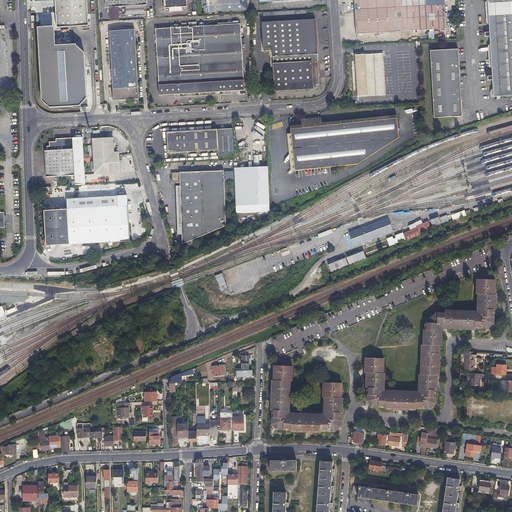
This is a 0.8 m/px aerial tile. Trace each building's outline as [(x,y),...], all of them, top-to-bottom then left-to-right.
[(41,0),(42,9),(43,28),(57,28),(57,26),(89,25),(87,0),(41,0)] [(163,0),(164,8),(187,7),(186,0),(163,0)] [(354,0),(357,34),(447,29),(444,0),(354,0)] [(491,37),(493,77),(488,77),(489,81),(494,81),(494,97),(511,96),(511,0),(488,0),(491,33),(486,33),(486,37),(491,37)] [(263,48),(267,48),(272,47),(275,90),(317,88),(317,84),(320,83),(316,19),(261,22),(263,48)] [(244,90),(243,79),(242,68),(245,68),(244,48),(241,48),(240,23),(155,28),(159,95),(175,94),(176,95),(179,95),(179,94),(244,90)] [(139,98),(136,64),(134,30),(110,31),(114,100),(139,98)] [(460,110),(462,110),(461,88),(458,89),(458,77),(460,76),(459,49),(431,50),(434,117),(460,116),(460,110)] [(386,94),(383,58),(385,58),(385,53),(356,55),(359,96),(386,94)] [(44,102),(61,101),(78,101),(78,100),(79,100),(79,95),(78,95),(76,56),(55,57),(55,56),(48,57),(48,58),(43,58),(44,102)] [(293,164),(290,167),(294,171),(356,166),(398,139),(396,117),(321,123),(321,118),(301,119),(301,123),(301,125),(296,125),(290,126),(290,134),(287,137),(291,141),(288,144),(291,149),(288,152),(292,156),(289,160),(293,164)] [(252,128),(253,151),(258,151),(261,151),(260,127),(252,128)] [(216,134),(216,130),(166,133),(167,150),(217,146),(218,150),(233,149),(231,129),(225,129),(226,133),(216,134)] [(47,145),(48,148),(48,150),(46,150),(47,176),(75,174),(73,137),(56,138),(57,141),(50,141),(50,145),(47,145)] [(95,174),(108,173),(120,172),(119,152),(114,152),(114,138),(93,139),(95,174)] [(242,176),(244,215),(263,213),(261,175),(260,152),(258,151),(253,151),(253,175),(242,176)] [(238,161),(242,161),(247,161),(246,153),(238,153),(238,161)] [(187,242),(201,236),(225,226),(223,171),(170,173),(171,181),(179,181),(182,244),(187,242)] [(92,247),(130,244),(127,199),(66,203),(67,214),(44,215),(46,250),(71,248),(72,251),(92,249),(92,247)] [(452,220),(466,216),(464,210),(450,215),(452,220)] [(393,237),(362,248),(364,254),(450,224),(446,215),(421,223),(421,221),(408,225),(409,230),(393,236),(393,237)] [(388,217),(349,233),(355,246),(393,231),(388,217)] [(330,272),(365,259),(362,251),(327,265),(330,272)] [(222,273),(214,276),(219,290),(226,288),(222,273)] [(489,330),(492,327),(494,324),(495,311),(497,311),(497,296),(496,296),(496,281),(478,280),(477,295),(478,295),(477,312),(446,310),(446,312),(438,311),(426,322),(425,330),(424,330),(423,345),(421,345),(420,374),(418,374),(417,391),(384,390),(384,373),(383,373),(383,358),(365,357),(364,372),(366,372),(366,387),(367,388),(366,401),(372,407),(386,408),(385,409),(416,410),(416,409),(429,409),(435,403),(436,390),(437,390),(438,375),(439,375),(441,346),(442,346),(443,329),(475,331),(475,329),(489,330)] [(365,332),(365,330),(365,329),(357,329),(357,335),(358,335),(359,335),(359,339),(357,339),(354,339),(354,349),(364,350),(365,344),(373,345),(373,332),(365,332)] [(465,370),(469,371),(474,371),(475,358),(476,358),(476,352),(466,352),(465,370)] [(241,356),(241,370),(248,370),(249,363),(250,363),(251,359),(249,358),(249,356),(241,356)] [(212,366),(212,371),(213,376),(224,375),(222,365),(212,366)] [(334,431),(337,429),(340,426),(340,412),(342,413),(343,398),(341,397),(341,383),(323,382),(322,397),(323,397),(323,414),(289,412),(290,381),(291,381),(292,366),(273,365),(273,379),(271,379),(270,409),(271,409),(271,423),(275,428),(289,429),(289,431),(320,432),(320,430),(328,431),(334,431)] [(496,366),(496,367),(496,369),(492,368),(492,371),(496,371),(496,375),(505,375),(506,366),(496,366)] [(169,384),(169,388),(169,392),(175,392),(175,382),(180,382),(180,374),(171,377),(171,382),(169,382),(169,384)] [(482,374),(471,374),(471,386),(480,387),(480,378),(482,378),(482,374)] [(155,401),(155,397),(155,393),(144,393),(144,402),(155,401)] [(118,408),(118,413),(118,418),(129,418),(129,413),(130,412),(130,403),(120,403),(120,408),(118,408)] [(143,418),(147,418),(152,417),(151,410),(152,410),(152,406),(143,406),(143,418)] [(232,418),(232,430),(244,429),(243,417),(232,416),(232,418)] [(220,430),(232,430),(232,418),(220,418),(220,430)] [(72,421),(60,421),(60,429),(72,429),(72,421)] [(188,442),(188,441),(188,432),(188,424),(179,424),(179,422),(177,422),(178,437),(183,437),(183,443),(188,442)] [(116,434),(115,434),(114,434),(114,436),(116,436),(116,440),(123,440),(123,427),(115,427),(116,434)] [(91,428),(77,429),(78,438),(91,437),(91,433),(91,431),(91,428)] [(50,449),(49,448),(49,441),(45,442),(45,431),(39,431),(40,440),(41,450),(50,449)] [(134,442),(136,442),(139,442),(139,440),(146,440),(146,431),(133,432),(134,442)] [(188,432),(188,441),(196,441),(196,431),(188,432)] [(161,445),(160,432),(150,432),(151,445),(161,445)] [(353,441),(356,442),(359,442),(358,443),(362,444),(364,433),(354,432),(353,441)] [(388,445),(390,445),(391,446),(392,445),(398,446),(399,438),(393,437),(393,435),(403,436),(402,442),(407,443),(408,434),(389,432),(389,435),(388,445)] [(388,446),(388,445),(389,435),(377,434),(376,444),(388,446)] [(479,451),(480,444),(481,435),(476,435),(475,447),(466,446),(465,455),(475,456),(476,450),(479,451)] [(481,435),(480,444),(487,445),(488,436),(481,435)] [(60,447),(60,439),(60,436),(49,437),(49,441),(49,448),(60,447)] [(114,446),(113,441),(113,436),(104,436),(105,446),(114,446)] [(60,439),(60,447),(61,453),(69,452),(68,438),(60,439)] [(437,440),(427,438),(426,448),(435,449),(437,440)] [(453,454),(453,448),(454,443),(449,442),(450,440),(446,440),(444,452),(453,454)] [(16,445),(13,445),(9,445),(9,446),(5,446),(5,454),(16,455),(16,445)] [(491,446),(490,459),(500,460),(501,447),(491,446)] [(368,470),(374,471),(380,472),(382,462),(364,459),(364,462),(369,463),(368,470)] [(296,471),(296,466),(296,461),(270,461),(270,472),(296,471)] [(316,511),(328,511),(332,462),(320,461),(316,511)] [(237,484),(242,484),(246,484),(246,466),(246,463),(241,463),(241,466),(237,466),(237,475),(237,484)] [(133,480),(137,480),(137,467),(129,467),(129,474),(133,474),(133,480)] [(174,481),(174,476),(171,476),(171,471),(167,470),(167,476),(163,475),(163,481),(174,481)] [(112,484),(118,484),(123,483),(122,471),(112,471),(112,484)] [(149,473),(149,472),(145,472),(145,482),(157,482),(157,473),(149,473)] [(48,484),(53,484),(59,484),(58,474),(48,474),(48,484)] [(237,475),(227,475),(227,478),(227,485),(237,485),(237,484),(237,475)] [(84,477),(84,483),(84,488),(96,488),(96,477),(84,477)] [(447,477),(443,504),(442,511),(455,511),(460,479),(447,477)] [(68,483),(68,482),(68,480),(63,480),(63,489),(63,492),(63,493),(78,493),(77,483),(68,483)] [(488,483),(488,481),(488,480),(485,480),(484,482),(480,482),(479,490),(489,492),(490,483),(488,483)] [(174,481),(163,481),(163,484),(167,484),(167,485),(167,490),(172,490),(172,485),(177,485),(177,481),(174,481)] [(38,499),(38,502),(38,507),(41,507),(41,501),(40,501),(40,499),(47,498),(47,494),(43,494),(43,482),(38,482),(38,499)] [(137,491),(137,487),(137,482),(126,482),(126,491),(137,491)] [(506,495),(507,495),(509,486),(501,485),(500,494),(499,494),(498,499),(503,500),(504,494),(506,495)] [(23,494),(37,494),(37,486),(23,486),(23,494)] [(359,487),(356,487),(354,487),(353,493),(358,494),(357,497),(417,506),(418,495),(359,486),(359,487)] [(237,489),(237,497),(237,505),(246,506),(246,489),(237,489)] [(272,511),(285,511),(286,493),(273,492),(272,511)] [(23,502),(34,502),(34,497),(38,497),(37,494),(23,494),(23,502)] [(227,509),(227,496),(221,496),(221,503),(218,503),(218,508),(218,509),(227,509)] [(218,503),(218,497),(213,497),(213,500),(210,500),(210,508),(218,508),(218,503)] [(166,508),(179,508),(179,499),(169,499),(169,503),(166,503),(166,508)] [(31,511),(31,502),(22,503),(22,511),(31,511)]
